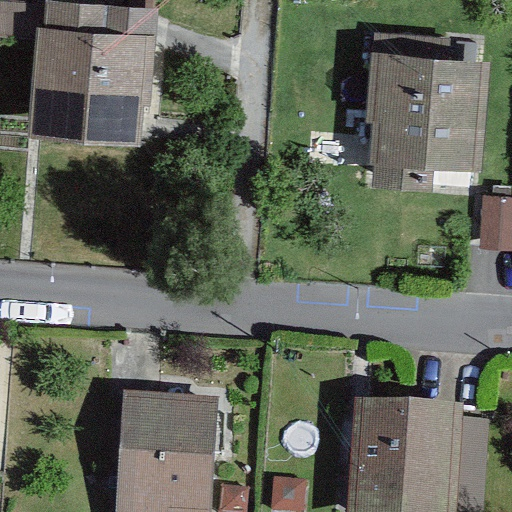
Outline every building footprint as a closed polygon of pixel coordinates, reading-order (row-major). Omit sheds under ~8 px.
[(53,0),(53,1),(44,0),(0,0),(0,32),(54,37),(47,124),(142,132),(145,92),(155,93),(161,0),(53,0)] [(504,47),(383,37),(377,107),(384,108),(381,149),(385,149),(383,172),(478,180),(479,159),(494,160),(504,47)] [(511,194),(491,194),(489,245),(511,246),(511,194)] [(222,511),(230,395),(133,389),(124,511),(222,511)] [(479,401),(368,393),(359,511),(489,511),(496,421),(478,420),(479,401)] [(312,511),(314,482),(281,480),(278,511),(312,511)]
